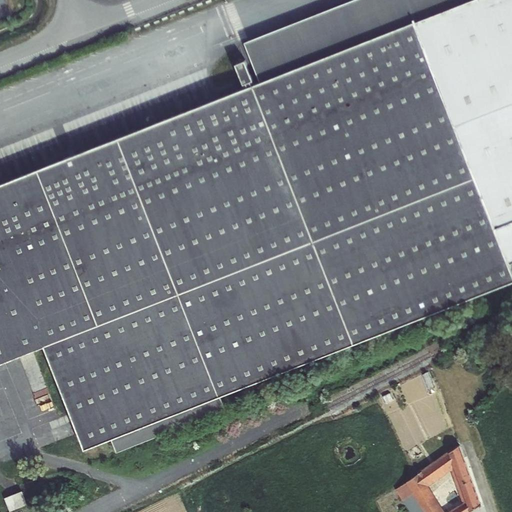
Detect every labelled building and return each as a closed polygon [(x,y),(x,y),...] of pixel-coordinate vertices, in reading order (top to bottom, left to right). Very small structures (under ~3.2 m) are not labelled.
[(511,0),(354,0),(245,43),(260,83),(413,23),(508,265),(511,263),(511,0)] [(511,275),(508,265),(413,23),(260,83),(252,86),(247,88),(0,185),(0,363),(43,346),(84,449),(111,439),(115,451),(223,409),(218,397),(511,281),(511,275)] [(245,62),(236,66),(243,85),(245,84),(250,82),(253,81),(245,62)] [(469,511),(480,505),(459,445),(397,489),(410,511),(469,511)] [(20,492),(4,499),(9,510),(25,503),(20,492)]
